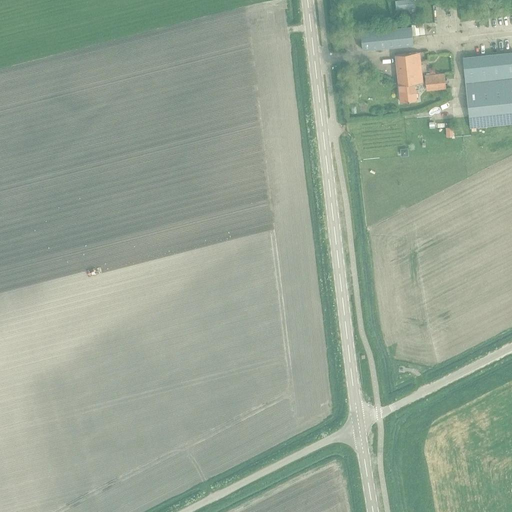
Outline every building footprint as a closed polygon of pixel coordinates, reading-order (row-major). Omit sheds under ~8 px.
[(394,0),(396,10),(409,8),(409,5),(415,4),(414,0),(394,0)] [(454,5),(447,6),(448,20),(455,20),(454,5)] [(360,31),(362,50),(413,44),(411,26),(360,31)] [(427,71),(421,71),(419,52),(395,54),(400,102),(416,100),(414,83),(422,82),(422,76),(424,76),(426,91),(446,89),(444,73),(427,75),(427,71)] [(511,52),(463,58),(466,82),(511,77),(511,52)] [(511,78),(465,83),(470,127),(511,122),(511,78)]
